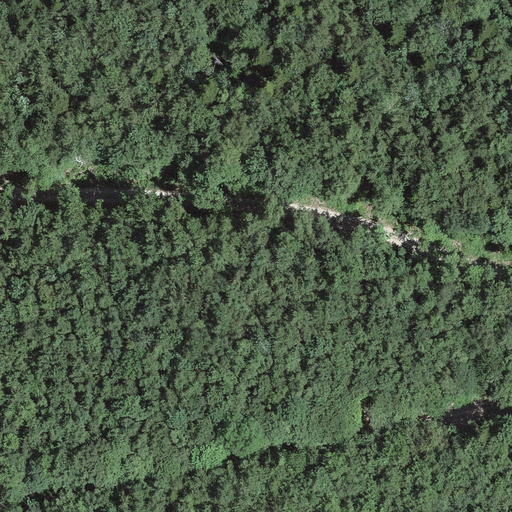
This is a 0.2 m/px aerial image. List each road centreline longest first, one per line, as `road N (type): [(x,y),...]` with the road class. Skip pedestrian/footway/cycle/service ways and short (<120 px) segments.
road 1 (track): [(511,276),(286,216),(0,208)]
road 2 (track): [(0,502),(511,412)]
